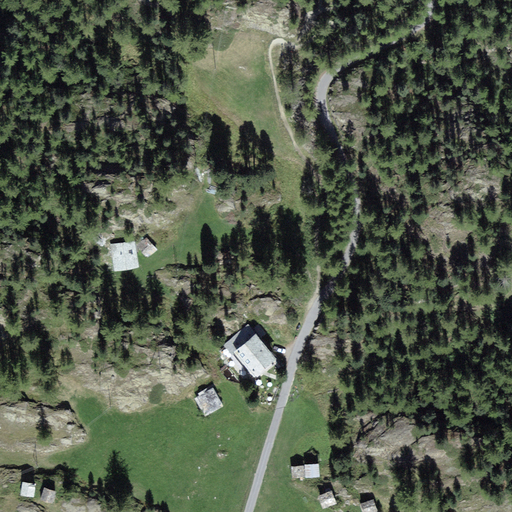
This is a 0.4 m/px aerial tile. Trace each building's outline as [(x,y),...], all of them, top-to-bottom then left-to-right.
[(130,240),(107,244),(111,270),(135,266),(130,240)] [(248,334),(228,351),(248,375),(268,358),(248,334)] [(209,385),(189,397),(201,416),(220,404),(209,385)] [(318,462),(304,463),(305,476),(319,475),(318,462)] [(301,464),(290,464),(290,476),(301,476),(301,464)] [(29,480),(15,478),(14,493),(28,495),(29,480)] [(338,500),(331,484),(314,492),(320,508),(338,500)] [(49,491),(37,487),(34,500),(46,503),(49,491)] [(373,495),(358,500),(362,511),(367,511),(378,508),(373,495)]
